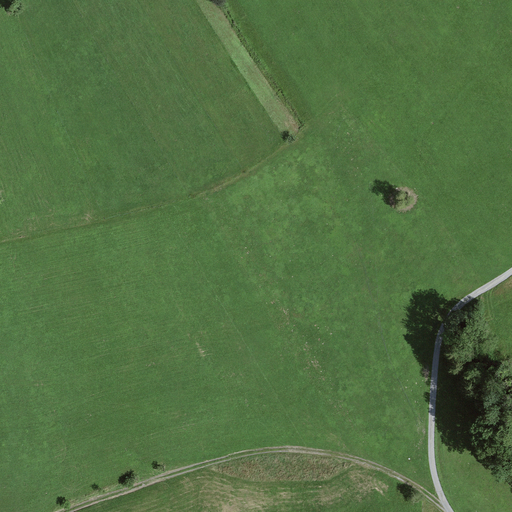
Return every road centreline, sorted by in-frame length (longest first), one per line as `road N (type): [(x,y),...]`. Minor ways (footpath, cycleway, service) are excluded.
road 1 (track): [(448,510),(361,460),(302,449),(230,457),(61,511)]
road 2 (track): [(511,269),(450,312),(436,353),(432,457),(450,511)]
